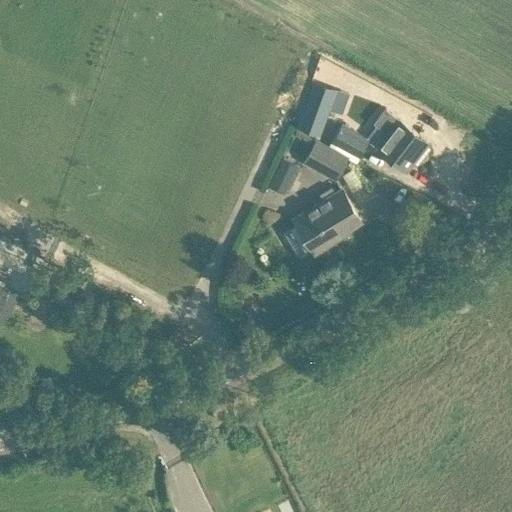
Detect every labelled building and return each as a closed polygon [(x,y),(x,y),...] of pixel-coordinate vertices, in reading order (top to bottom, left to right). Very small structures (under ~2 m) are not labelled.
[(193,290),(285,58),(210,29),(212,23),(153,0),(72,0),(45,69),(58,74),(50,93),(94,111),(75,158),(133,180),(150,138),(179,149),(133,266),(193,290)] [(228,0),(301,31),(314,0),(228,0)] [(320,135),(337,90),(314,82),(298,127),(320,135)] [(377,125),(367,137),(368,137),(370,139),(369,140),(369,141),(379,148),(405,168),(427,139),(385,107),(374,122),(377,125)] [(331,121),(322,136),(360,157),(369,141),(369,140),(370,139),(368,137),(367,137),(342,123),(340,126),(331,121)] [(50,191),(63,137),(54,135),(50,149),(40,146),(30,186),(50,191)] [(314,142),(303,160),(335,178),(348,156),(315,138),(314,142)] [(291,178),(298,166),(283,159),(277,171),(291,178)] [(294,218),(315,251),(340,236),(338,233),(361,219),(343,188),(294,218)] [(0,284),(0,321),(5,323),(18,294),(6,289),(7,288),(0,284)]
